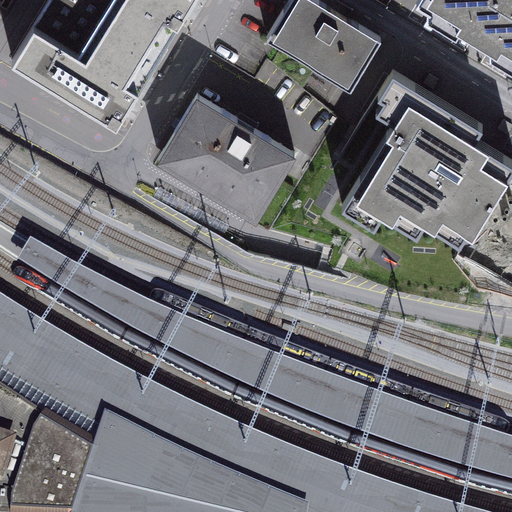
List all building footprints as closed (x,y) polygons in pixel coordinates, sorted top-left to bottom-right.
[(177,24),(138,0),(48,0),(12,59),(117,123),(177,24)] [(191,0),(138,0),(177,24),(191,0)] [(380,37),(319,0),(289,0),(269,33),(352,83),(380,37)] [(511,0),(418,0),(417,2),(433,12),(436,6),(449,13),(445,19),(509,58),(511,53),(511,0)] [(394,120),(342,205),(375,225),(382,212),(417,233),(425,220),(460,241),(468,229),(472,232),(511,167),(511,158),(475,136),(483,123),(393,68),(378,92),(384,96),(376,109),(394,120)] [(295,152),(198,93),(163,151),(260,210),(295,152)] [(68,261),(30,239),(17,260),(54,283),(100,311),(147,336),(216,371),(276,398),(344,425),(408,449),(499,476),(511,479),(511,438),(423,409),(359,386),(295,362),(230,337),(162,307),(113,284),(68,261)] [(485,511),(437,499),(358,474),(283,445),(198,408),(124,370),(39,320),(0,294),(0,382),(15,392),(43,411),(45,408),(95,437),(70,511),(485,511)] [(0,511),(10,511),(11,494),(33,425),(43,411),(15,392),(0,382),(0,511)] [(43,411),(33,425),(11,494),(10,511),(70,511),(95,437),(45,408),(43,411)]
